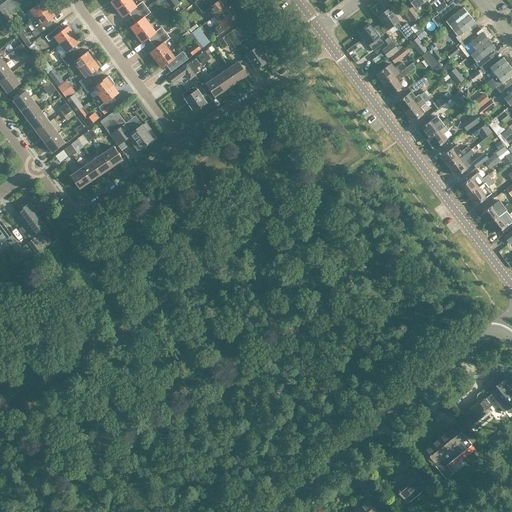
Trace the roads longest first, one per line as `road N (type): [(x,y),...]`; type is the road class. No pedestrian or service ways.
road 1 (residential): [(511,285),(330,45)]
road 2 (residential): [(273,511),(490,330)]
road 3 (residential): [(34,168),(75,215),(184,146)]
road 4 (residential): [(184,146),(80,0)]
road 5 (residential): [(184,146),(330,45)]
